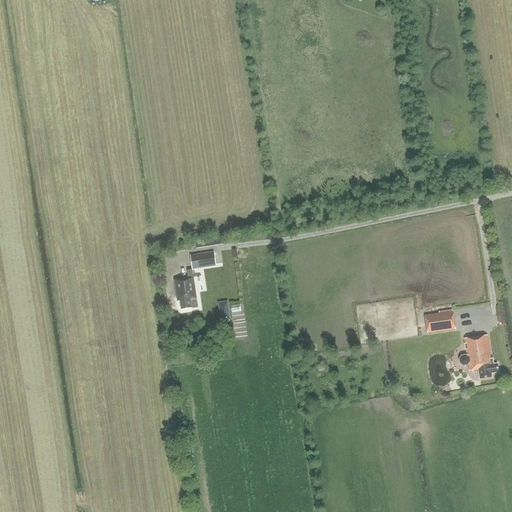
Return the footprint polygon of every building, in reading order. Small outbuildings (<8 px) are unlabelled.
[(214,252),(190,255),(192,269),(216,266),(214,252)] [(175,280),(175,281),(177,298),(180,298),(181,309),(191,308),(190,299),(196,298),(193,277),(192,270),(187,270),(188,278),(175,280)] [(218,303),(220,317),(229,316),(227,302),(218,303)] [(453,312),(425,315),(427,334),(455,330),(453,312)] [(463,366),(468,366),(469,371),(478,369),(479,379),(491,377),(491,373),(498,372),(497,364),(491,365),(487,335),(464,338),(467,355),(461,356),(459,359),(460,364),(463,366)]
